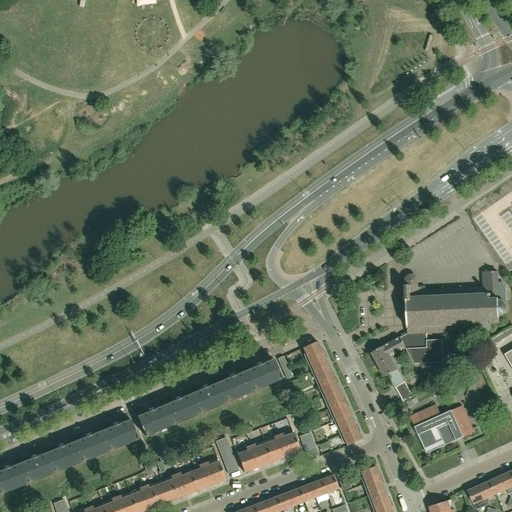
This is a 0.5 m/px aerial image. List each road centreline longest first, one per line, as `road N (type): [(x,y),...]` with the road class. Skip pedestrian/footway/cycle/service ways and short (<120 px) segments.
road 1 (primary): [(339,181),(269,230),(147,339),(0,411)]
road 2 (residential): [(326,320),(0,453)]
road 3 (primary): [(0,430),(291,288)]
road 4 (primary): [(317,274),(485,155)]
road 5 (residential): [(207,511),(385,442)]
road 6 (primary): [(495,81),(339,181)]
road 7 (primary): [(339,181),(271,255),(273,278),(291,288)]
road 8 (residential): [(385,442),(326,320)]
